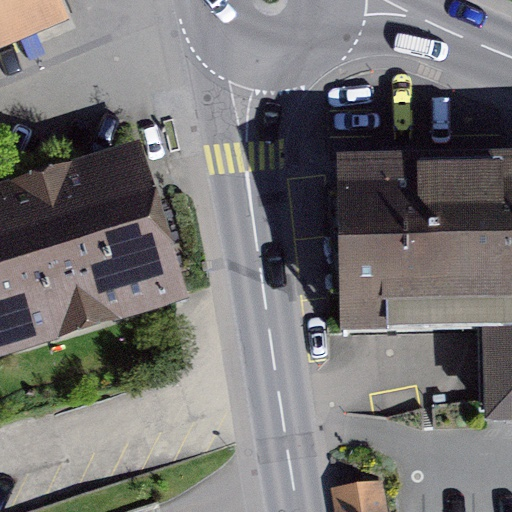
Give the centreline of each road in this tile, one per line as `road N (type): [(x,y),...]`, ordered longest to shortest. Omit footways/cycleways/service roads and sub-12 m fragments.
road 1 (secondary): [(296,511),(240,159),(243,64)]
road 2 (unknown): [(289,467),(511,460)]
road 3 (primary): [(369,0),(511,54)]
road 4 (primary): [(243,64),(292,66),(314,55),(331,37),(344,0)]
